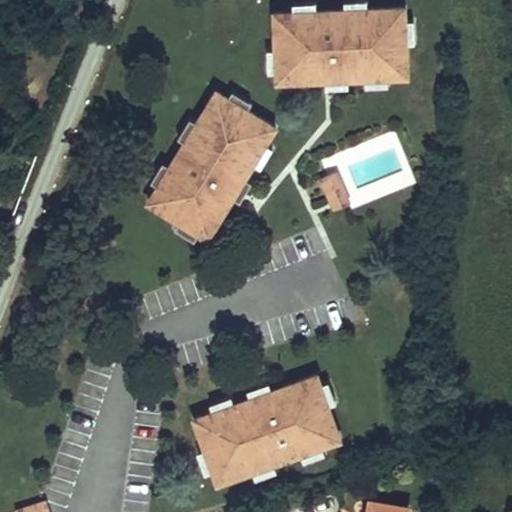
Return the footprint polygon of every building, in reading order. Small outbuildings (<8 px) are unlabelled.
[(341,1),(342,10),(365,9),(364,0),(341,1)] [(312,2),(289,3),(290,12),(312,11),(312,2)] [(336,73),(345,73),(345,79),(348,79),(365,78),(388,77),(408,77),(407,44),(406,21),(405,8),(365,9),(342,10),(312,11),(290,12),(275,12),(276,49),(277,71),(278,82),(326,80),(327,80),(327,69),(336,69),(336,73)] [(414,21),(406,21),(407,44),(415,44),(414,21)] [(276,49),(267,49),(268,72),(277,71),(276,49)] [(348,79),(345,79),(345,73),(336,73),(336,69),(327,69),(327,80),(326,80),(326,88),(349,88),(348,79)] [(388,77),(365,78),(366,87),(388,86),(388,77)] [(233,184),(238,177),(242,180),(244,177),(253,163),(265,144),(276,127),(248,110),(228,97),(217,90),(198,121),(186,141),(170,165),(158,185),(148,201),(179,220),(198,232),(207,238),(233,197),(234,195),(225,190),(230,182),(233,184)] [(233,90),(228,97),(248,110),(253,102),(233,90)] [(178,136),(186,141),(198,121),(190,116),(178,136)] [(265,144),(253,163),(261,167),(273,148),(265,144)] [(163,161),(151,180),(158,185),(170,165),(163,161)] [(322,178),(332,202),(345,196),(335,172),(322,178)] [(244,177),(242,180),(238,177),(233,184),(230,182),(225,190),(234,195),(233,197),(240,201),(252,182),(244,177)] [(332,202),(334,208),(348,202),(345,196),(332,202)] [(179,220),(174,228),(194,240),(198,232),(179,220)] [(263,399),(255,402),(253,397),(250,398),(234,404),(213,411),(194,418),(205,449),(212,470),(217,483),(251,471),(273,463),(300,453),(322,446),(340,439),(328,405),(320,384),(317,374),(271,390),(270,391),(273,400),(264,403),(263,399)] [(328,405),(336,402),(329,381),(320,384),(328,405)] [(250,398),(253,397),(255,402),(263,399),(264,403),(273,400),(270,391),(271,390),(269,382),(247,390),(250,398)] [(213,411),(234,404),(231,395),(209,403),(213,411)] [(303,462),(325,454),(322,446),(300,453),(303,462)] [(204,473),(212,470),(205,449),(197,451),(204,473)] [(276,472),(273,463),(251,471),(254,479),(276,472)] [(407,511),(408,507),(374,500),(371,511),(407,511)] [(18,511),(26,511),(53,504),(52,501),(18,511)]
